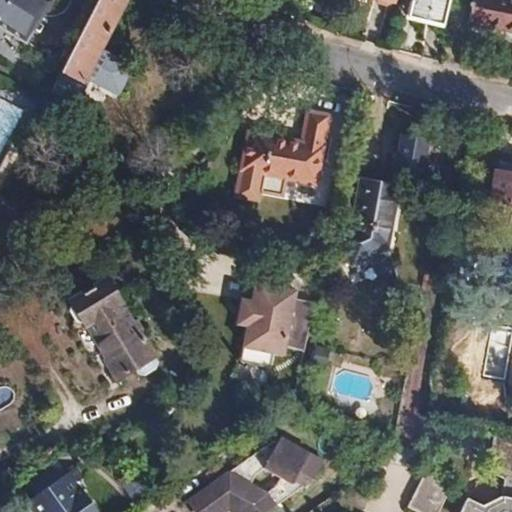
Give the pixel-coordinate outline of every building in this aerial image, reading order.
[(0,0),(0,22),(23,39),(48,0),(0,0)] [(131,65),(98,49),(122,0),(96,0),(52,91),(27,140),(39,147),(45,136),(56,140),(88,77),(117,92),(131,65)] [(39,33),(29,52),(52,64),(87,0),(71,0),(59,22),(42,13),(33,30),(39,33)] [(411,0),(407,17),(442,25),(447,0),(411,0)] [(510,27),(511,13),(511,0),(475,0),(472,24),(505,31),(506,26),(510,27)] [(0,151),(25,110),(0,95),(0,151)] [(317,186),(330,118),(309,113),(303,141),(250,131),(236,197),(260,202),(265,176),(317,186)] [(420,180),(427,142),(399,136),(390,184),(360,179),(347,247),(344,248),(340,250),(336,253),(336,256),(336,261),(338,263),(341,266),(344,266),(389,235),(400,177),(420,180)] [(0,191),(9,175),(21,151),(10,146),(0,166),(0,191)] [(511,161),(498,158),(491,198),(511,202),(511,161)] [(154,361),(105,279),(70,298),(73,303),(71,309),(77,321),(84,322),(116,377),(132,368),(134,371),(142,375),(152,369),(154,361)] [(294,301),(296,294),(255,286),(252,304),(242,301),(237,326),(247,328),(240,364),(270,371),(273,356),(283,357),(284,350),(304,354),(314,305),(294,301)] [(8,385),(0,388),(0,407),(14,403),(8,385)] [(511,477),(511,430),(503,429),(499,450),(481,446),(475,471),(511,477)] [(324,461),(299,446),(284,437),(278,442),(275,438),(186,502),(193,511),(225,511),(231,508),(236,511),(269,511),(313,481),(324,461)] [(39,504),(36,506),(39,511),(98,511),(74,479),(79,475),(74,468),(62,477),(55,466),(27,486),(39,504)] [(412,511),(433,511),(444,493),(424,467),(422,468),(403,507),(412,511)] [(511,511),(511,494),(505,493),(481,504),(465,498),(457,511),(511,511)]
